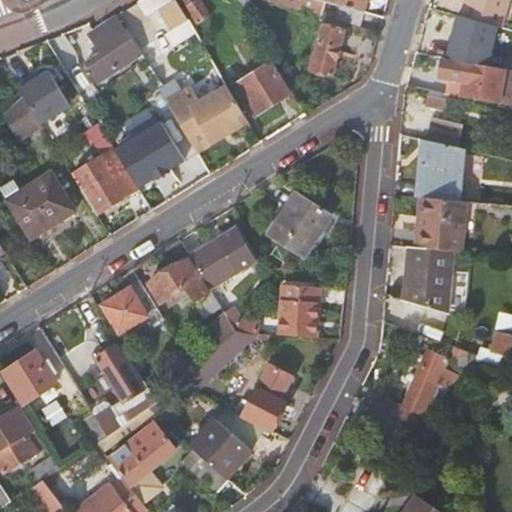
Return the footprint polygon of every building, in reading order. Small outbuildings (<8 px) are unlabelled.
[(145,0),(167,47),(196,34),(180,0),(145,0)] [(200,21),(212,13),(205,0),(189,0),(190,2),(189,3),(200,21)] [(343,0),(365,6),(366,0),(299,0),(298,6),(319,12),(321,0),(343,0)] [(502,24),(508,0),(466,0),(463,13),(502,24)] [(141,50),(118,13),(93,30),(104,48),(88,59),(99,77),(141,50)] [(345,27),(346,20),(326,14),(325,20),(345,27)] [(333,71),(345,27),(325,20),(312,66),(333,71)] [(483,61),(508,66),(509,61),(511,62),(511,30),(493,25),(483,61)] [(446,54),(468,58),(477,60),(479,48),(448,42),(446,54)] [(257,109),(289,90),(271,58),(239,78),(257,109)] [(501,98),(508,66),(483,61),(477,60),(468,58),(462,90),(501,98)] [(501,101),(511,103),(511,66),(508,66),(501,98),(501,101)] [(32,76),(19,88),(37,116),(51,107),(32,76)] [(165,96),(196,147),(248,116),(226,78),(198,95),(190,81),(165,96)] [(450,105),(454,90),(430,84),(426,100),(450,105)] [(37,116),(19,88),(0,105),(0,108),(15,132),(37,116)] [(420,194),(457,198),(463,147),(422,139),(416,193),(420,194)] [(81,186),(96,209),(139,183),(115,146),(77,170),(85,183),(81,186)] [(31,233),(74,205),(51,167),(7,194),(31,233)] [(305,252),(332,208),(297,186),(270,230),(305,252)] [(455,247),(462,248),(467,199),(457,198),(420,194),(416,243),(455,247)] [(233,227),(191,252),(208,282),(251,258),(233,227)] [(411,285),(409,297),(449,310),(451,289),(458,289),(459,269),(453,268),(455,247),(416,243),(411,243),(408,284),(411,285)] [(207,284),(183,248),(166,258),(169,262),(147,276),(159,295),(174,285),(178,291),(187,285),(192,293),(207,284)] [(268,271),(273,263),(267,252),(260,258),(268,271)] [(157,304),(141,277),(103,300),(120,327),(131,320),(135,326),(145,319),(142,313),(157,304)] [(280,331),(316,334),(321,283),(285,280),(280,331)] [(500,316),(504,292),(492,289),(486,313),(500,316)] [(481,321),(474,349),(480,351),(486,353),(494,325),(481,321)] [(193,386),(195,387),(258,329),(232,326),(192,363),(177,378),(193,386)] [(503,360),(510,362),(511,353),(511,331),(509,331),(503,360)] [(107,430),(144,405),(156,397),(151,391),(129,353),(124,355),(116,342),(96,355),(122,396),(113,402),(109,403),(106,399),(102,398),(93,404),(94,405),(92,406),(103,424),(107,430)] [(474,349),(454,342),(449,353),(430,346),(399,415),(419,423),(474,358),(480,351),(474,349)] [(25,399),(58,379),(39,347),(6,367),(25,399)] [(151,413),(159,419),(193,386),(177,378),(166,387),(156,397),(144,405),(151,413)] [(151,391),(156,397),(166,387),(162,381),(151,391)] [(242,413),(272,428),(286,398),(257,383),(242,413)] [(375,388),(369,401),(392,411),(397,399),(375,388)] [(0,413),(0,467),(44,440),(21,401),(0,413)] [(98,442),(101,446),(151,413),(144,405),(107,430),(95,438),(92,440),(94,441),(98,442)] [(189,445),(200,454),(225,475),(249,447),(214,416),(189,445)] [(122,474),(140,498),(159,483),(146,466),(169,447),(150,422),(107,455),(122,474)] [(91,441),(92,440),(95,438),(107,430),(103,424),(87,434),(91,441)] [(28,462),(38,478),(41,476),(58,463),(50,449),(28,462)] [(215,489),(226,476),(225,475),(200,454),(189,467),(215,489)] [(133,511),(144,503),(140,498),(122,474),(110,483),(108,480),(66,510),(67,511),(133,511)] [(63,511),(62,510),(64,508),(41,476),(38,478),(27,485),(46,511),(63,511)] [(0,502),(9,497),(0,482),(0,502)] [(418,492),(411,503),(424,511),(440,511),(442,509),(418,492)] [(446,511),(442,509),(440,511),(424,511),(411,503),(404,511),(446,511)]
